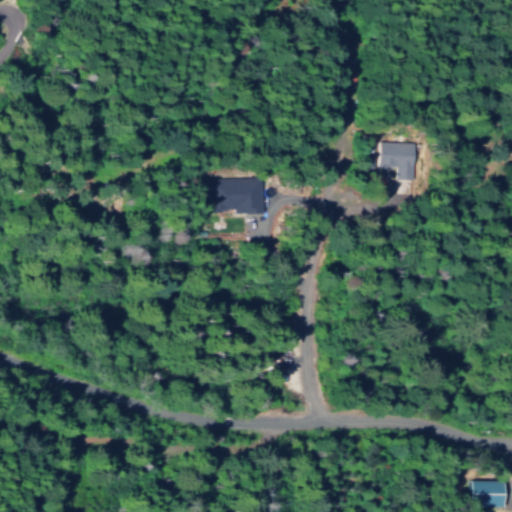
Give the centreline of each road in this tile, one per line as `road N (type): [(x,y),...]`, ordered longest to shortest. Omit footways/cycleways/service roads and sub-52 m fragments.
road 1 (residential): [(511,438),(398,416),(223,421),(139,404),(0,347)]
road 2 (residential): [(342,26),(342,123),(301,289),(319,417)]
